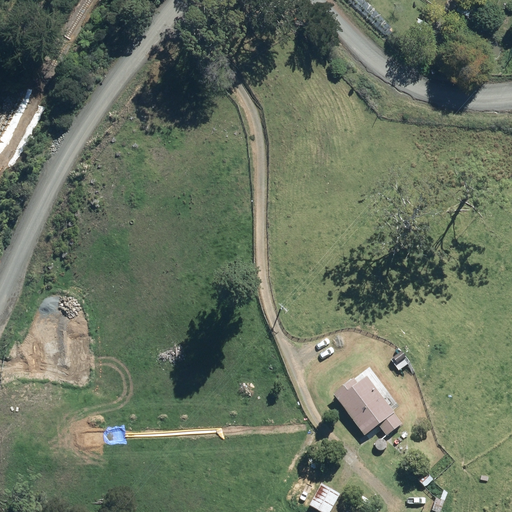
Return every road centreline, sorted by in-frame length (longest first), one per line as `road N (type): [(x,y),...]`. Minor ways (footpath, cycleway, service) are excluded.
road 1 (tertiary): [(0,304),(66,154),(180,0)]
road 2 (track): [(277,310),(266,272),(259,125),(176,3)]
road 3 (tertiary): [(315,0),(413,80),(461,97),(511,93)]
